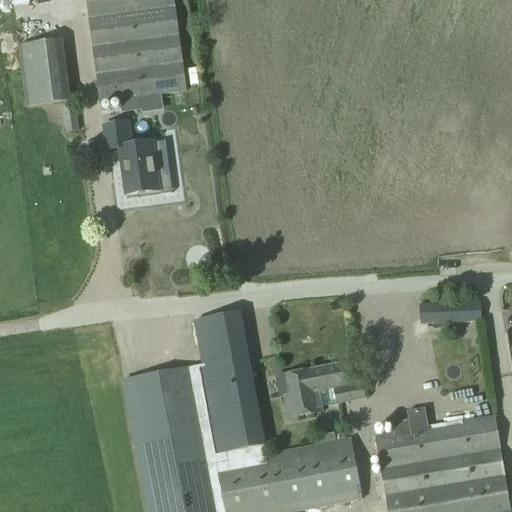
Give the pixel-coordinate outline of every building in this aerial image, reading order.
[(128,0),(85,0),(99,98),(141,92),(128,0)] [(20,104),(63,96),(50,31),(8,39),(20,104)] [(198,62),(199,78),(216,77),(215,61),(198,62)] [(128,125),(104,128),(107,152),(119,150),(126,197),(158,192),(152,145),(130,147),(128,125)] [(165,180),(167,231),(199,229),(196,179),(165,180)] [(474,240),(461,241),(462,259),(475,258),(474,240)] [(479,303),(420,306),(421,326),(480,323),(479,303)] [(345,365),(280,378),(288,420),(322,413),(318,393),(334,390),(337,406),(365,400),(360,377),(348,380),(345,365)] [(180,373),(136,382),(149,449),(161,511),(208,511),(195,449),(180,373)] [(410,415),(411,423),(413,432),(431,429),(427,412),(410,415)] [(395,435),(376,439),(388,511),(509,511),(494,418),(431,429),(413,432),(395,435)] [(411,423),(393,426),(395,435),(413,432),(411,423)]
